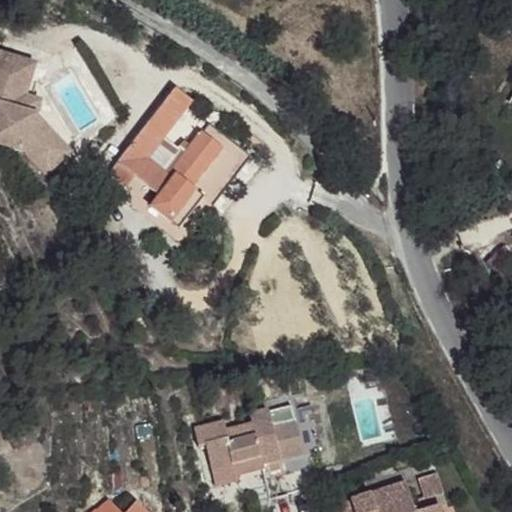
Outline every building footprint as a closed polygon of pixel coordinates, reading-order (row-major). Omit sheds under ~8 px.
[(42,66),(2,53),(0,58),(0,146),(30,157),(51,182),(72,170),(79,160),(44,122),(49,107),(30,101),(42,66)] [(206,116),(189,104),(125,189),(145,202),(151,193),(168,172),(206,116)] [(229,159),(214,147),(186,186),(229,159)] [(263,172),(242,156),(236,163),(209,204),(220,212),(230,219),(263,172)] [(236,163),(229,159),(186,186),(209,204),(236,163)] [(186,186),(168,172),(151,193),(160,201),(186,186)] [(209,204),(186,186),(160,201),(172,211),(168,221),(199,244),(220,212),(209,204)] [(511,257),(500,247),(487,265),(511,287),(511,257)] [(282,420),(266,425),(268,434),(214,447),(229,499),(250,495),(249,488),(289,477),(293,467),(286,432),(282,420)] [(303,427),(286,432),(293,467),(313,461),(303,427)] [(406,479),(414,510),(444,501),(435,471),(406,479)] [(409,511),(404,494),(349,511),(409,511)]
